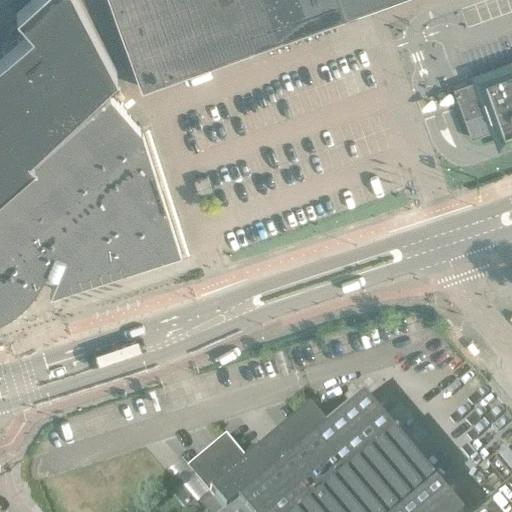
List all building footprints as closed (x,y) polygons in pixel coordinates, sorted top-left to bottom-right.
[(30,25),(0,50),(0,185),(33,157),(27,151),(109,75),(115,69),(115,68),(79,0),(21,0),(15,6),(14,6),(30,25)] [(140,87),(253,46),(344,14),(339,0),(109,0),(139,81),(138,81),(140,87)] [(339,0),(344,14),(382,0),(339,0)] [(457,85),(452,87),(458,103),(461,101),(463,106),(459,107),(470,137),(490,130),(496,128),(501,140),(511,136),(511,65),(505,68),(472,80),(457,85)] [(33,157),(0,185),(0,314),(1,314),(2,314),(4,313),(5,312),(7,311),(8,310),(9,309),(11,308),(12,307),(14,306),(15,305),(16,304),(18,303),(19,302),(20,301),(22,300),(23,299),(24,297),(25,296),(26,295),(28,294),(29,292),(30,291),(31,290),(32,289),(33,287),(34,286),(35,284),(36,283),(37,282),(38,280),(39,279),(40,277),(41,276),(41,274),(42,273),(43,271),(44,270),(44,268),(45,267),(56,271),(48,290),(78,281),(79,280),(78,280),(179,248),(141,128),(140,127),(110,93),(119,85),(109,75),(27,151),(33,157)] [(206,175),(193,179),(198,193),(211,189),(206,175)] [(308,412),(247,464),(224,437),(171,482),(182,493),(173,500),(182,511),(456,511),(362,399),(323,431),(308,412)]
